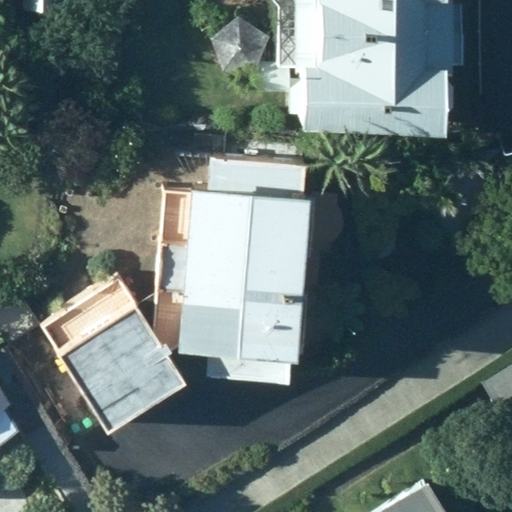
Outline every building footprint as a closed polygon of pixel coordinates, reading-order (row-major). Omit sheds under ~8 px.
[(270,0),(269,72),(252,71),(263,46),(230,21),(203,45),(217,81),(250,80),(249,101),(280,100),(280,128),(437,128),(437,66),(444,66),(443,0),(270,0)] [(301,180),(302,153),(209,147),(207,175),(187,173),(186,181),(162,180),(152,327),(175,329),(175,336),(206,338),(204,366),(286,372),(288,344),(296,346),(308,180),(301,180)] [(37,322),(101,426),(180,376),(115,273),(37,322)] [(511,413),(511,361),(482,380),(506,418),(511,413)] [(0,428),(14,420),(2,399),(10,394),(0,377),(0,428)] [(451,511),(428,475),(372,511),(451,511)]
